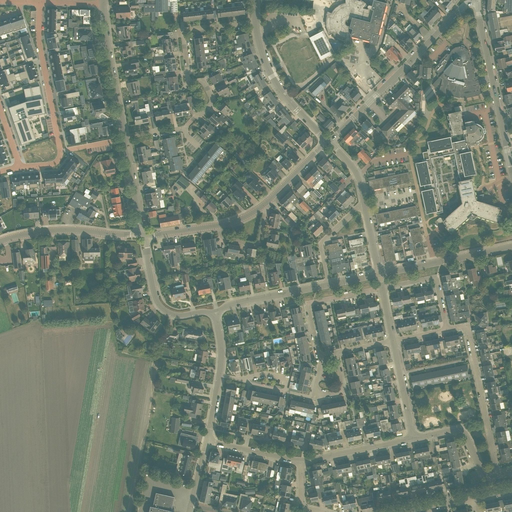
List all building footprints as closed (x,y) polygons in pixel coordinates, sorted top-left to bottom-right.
[(147,0),(147,5),(155,5),(155,12),(156,12),(168,12),(167,3),(171,2),(171,12),(177,12),(177,2),(178,2),(178,0),(147,0)] [(368,9),(368,10),(364,8),(367,5),(365,3),(363,2),(360,0),(360,1),(357,0),(332,0),(338,1),(337,0),(345,0),(345,3),(342,4),(338,6),(335,8),(333,11),(331,13),(328,12),(326,16),(327,16),(326,20),(326,22),(326,27),(328,32),(327,32),(329,36),(332,34),(334,36),(336,38),(338,40),(342,41),(345,42),(347,43),(347,45),(350,45),(350,31),(348,31),(349,27),(348,26),(346,26),(345,24),(345,23),(345,22),(346,21),(346,20),(347,21),(348,20),(349,20),(350,20),(352,21),(350,29),(354,29),(352,37),(370,42),(370,44),(378,46),(380,36),(379,36),(387,4),(377,2),(376,0),(370,0),(370,5),(370,6),(369,6),(368,7),(368,8),(368,9)] [(428,13),(436,21),(441,15),(441,16),(441,15),(434,9),(436,7),(429,0),(427,3),(433,8),(428,13)] [(440,0),(444,2),(442,4),(450,10),(457,1),(455,0),(440,0)] [(499,12),(503,12),(504,12),(504,0),(488,0),(489,2),(488,2),(488,4),(488,10),(487,10),(488,11),(496,11),(499,12)] [(217,9),(218,18),(221,18),(222,18),(227,17),(226,9),(225,4),(222,4),(223,9),(217,9)] [(122,19),(121,18),(130,17),(129,8),(116,9),(116,19),(121,18),(121,19),(122,19)] [(90,14),(90,11),(72,10),(72,15),(84,16),(84,24),(90,24),(90,17),(90,14)] [(496,11),(488,11),(489,20),(497,19),(497,14),(499,14),(503,14),(503,12),(499,12),(496,11)] [(425,20),(431,26),(431,25),(436,21),(428,13),(423,18),(420,15),(418,17),(422,22),(425,20)] [(511,15),(497,19),(489,20),(488,22),(489,31),(491,32),(492,32),(493,39),(501,37),(501,35),(504,35),(504,32),(511,30),(511,15)] [(23,16),(16,19),(20,30),(27,28),(23,16)] [(9,20),(13,33),(20,30),(16,19),(10,21),(9,20)] [(13,33),(9,20),(3,23),(7,34),(13,32),(13,33)] [(119,33),(120,40),(129,39),(128,26),(117,28),(118,34),(119,33)] [(78,32),(78,40),(92,40),(92,35),(91,35),(91,31),(90,31),(84,31),(84,27),(74,27),(74,32),(78,32)] [(422,36),(417,31),(413,27),(406,33),(407,33),(416,41),(417,42),(419,40),(419,39),(422,36)] [(310,38),(321,60),(335,53),(327,37),(323,31),(310,38)] [(160,44),(160,47),(173,46),(173,43),(170,43),(170,40),(168,40),(167,33),(157,34),(158,39),(161,38),(161,41),(162,41),(163,44),(160,44)] [(47,39),(48,45),(57,43),(60,43),(58,37),(57,37),(57,34),(51,35),(51,38),(47,39)] [(239,36),(240,40),(234,41),(235,44),(237,43),(249,41),(247,34),(239,36)] [(388,35),(386,34),(383,44),(386,45),(386,46),(382,48),(386,52),(385,54),(392,61),(394,59),(396,62),(402,56),(392,47),(396,43),(388,35)] [(412,41),(407,36),(399,43),(407,51),(412,46),(410,43),(412,41)] [(504,41),(498,42),(498,44),(495,45),(496,49),(495,49),(495,52),(496,52),(496,53),(506,51),(505,49),(511,48),(509,36),(503,38),(504,41)] [(21,49),(31,46),(29,41),(22,43),(20,44),(21,49)] [(241,50),(250,48),(249,41),(237,43),(237,46),(234,47),(235,51),(241,50)] [(123,58),(132,57),(132,56),(134,56),(135,55),(135,50),(134,50),(131,51),(131,48),(133,48),(132,42),(125,43),(125,46),(127,46),(127,47),(121,48),(122,51),(123,58)] [(58,48),(57,43),(48,45),(49,50),(53,50),(53,53),(60,51),(59,48),(58,48)] [(23,55),(33,51),(31,46),(21,49),(23,55)] [(88,50),(87,46),(80,47),(81,51),(85,51),(86,58),(83,59),(84,63),(92,62),(91,58),(96,57),(95,52),(94,52),(94,49),(88,50)] [(154,57),(163,56),(170,55),(170,52),(171,52),(171,49),(174,48),(173,46),(160,47),(157,47),(157,50),(163,50),(164,53),(154,54),(154,57)] [(437,76),(439,78),(432,85),(437,90),(439,91),(439,93),(446,95),(460,98),(462,98),(481,94),(478,83),(479,83),(478,80),(476,81),(472,61),(470,60),(470,56),(468,51),(465,48),(464,48),(464,49),(461,48),(461,47),(460,47),(456,48),(452,51),(450,55),(448,54),(434,70),(439,74),(437,76)] [(33,51),(23,55),(25,60),(35,56),(33,51)] [(252,54),(250,55),(249,52),(239,55),(240,57),(241,57),(242,58),(244,57),(246,61),(242,62),(243,65),(254,61),(252,54)] [(163,56),(154,57),(153,57),(154,61),(164,60),(164,66),(175,64),(175,58),(164,59),(163,56)] [(511,57),(509,58),(505,59),(505,58),(497,60),(499,69),(507,68),(506,66),(511,64),(511,57)] [(65,62),(64,58),(51,61),(52,67),(62,65),(61,63),(65,62)] [(124,67),(126,77),(137,74),(135,66),(139,65),(138,60),(130,61),(131,66),(124,67)] [(254,68),(257,68),(254,61),(243,65),(244,68),(248,67),(249,70),(250,72),(246,73),(247,76),(256,72),(254,68)] [(26,71),(19,74),(16,75),(17,76),(17,77),(20,76),(20,77),(35,72),(33,65),(29,67),(28,64),(23,66),(24,69),(25,68),(26,71)] [(166,75),(165,72),(168,72),(176,71),(175,64),(164,66),(165,71),(156,73),(155,70),(152,71),(153,77),(154,77),(163,76),(166,75)] [(94,65),(89,65),(85,66),(85,67),(87,73),(90,73),(91,76),(96,75),(100,74),(98,65),(94,66),(94,65)] [(422,77),(422,70),(423,65),(418,65),(417,71),(415,71),(413,73),(411,71),(406,76),(414,85),(422,77)] [(226,78),(222,80),(220,75),(222,74),(219,69),(211,74),(212,74),(213,77),(210,78),(213,85),(222,81),(223,83),(227,80),(226,78)] [(0,81),(15,77),(14,75),(14,73),(7,76),(6,70),(0,72),(1,74),(0,74),(0,81)] [(66,70),(53,72),(55,78),(59,77),(64,77),(63,74),(67,73),(66,70)] [(19,81),(21,81),(23,80),(24,85),(29,83),(29,84),(35,82),(34,80),(38,78),(35,72),(20,77),(20,76),(17,77),(18,80),(19,81)] [(259,74),(257,75),(256,72),(247,76),(248,75),(250,79),(252,78),(254,81),(251,83),(252,86),(263,80),(259,74)] [(325,75),(323,77),(329,83),(331,81),(325,75)] [(15,77),(0,81),(0,83),(2,89),(5,87),(6,90),(12,88),(10,82),(16,80),(15,77)] [(85,81),(86,80),(87,88),(91,87),(92,92),(91,92),(91,93),(92,93),(93,98),(102,97),(101,92),(102,92),(101,89),(100,89),(100,85),(97,85),(92,86),(92,83),(96,82),(95,79),(96,78),(85,80),(85,81)] [(315,96),(327,85),(321,79),(309,90),(315,96)] [(257,96),(266,91),(264,87),(266,86),(263,80),(252,86),(254,89),(257,87),(258,90),(255,92),(257,96)] [(139,87),(138,82),(127,84),(128,89),(129,89),(131,96),(139,94),(137,88),(139,87)] [(405,86),(401,90),(407,96),(408,95),(411,92),(414,96),(416,93),(411,87),(410,89),(405,84),(404,84),(405,85),(405,86)] [(225,85),(216,90),(219,96),(223,94),(224,97),(230,94),(225,85)] [(23,89),(26,102),(8,108),(11,115),(11,114),(12,116),(11,117),(21,146),(36,141),(28,118),(32,116),(45,114),(44,107),(43,107),(42,106),(43,106),(39,86),(23,89)] [(344,91),(341,94),(344,97),(348,101),(352,98),(356,102),(361,96),(353,88),(348,92),(345,89),(344,91)] [(393,97),(399,104),(403,100),(403,99),(405,101),(409,97),(408,95),(407,96),(401,90),(395,95),(393,97)] [(262,102),(264,105),(274,98),(270,92),(268,94),(266,91),(257,96),(260,99),(262,102)] [(66,98),(61,99),(60,99),(62,107),(63,107),(64,108),(68,107),(67,103),(71,102),(71,98),(72,98),(80,96),(79,92),(76,92),(68,94),(66,95),(66,98)] [(346,99),(344,97),(341,94),(339,92),(337,95),(340,99),(336,104),(344,113),(344,112),(345,111),(344,111),(345,110),(346,110),(349,107),(344,102),(346,99)] [(195,106),(192,96),(187,98),(188,103),(180,105),(182,116),(189,115),(188,107),(195,106)] [(163,120),(161,108),(160,106),(158,106),(158,107),(153,108),(150,97),(147,98),(147,101),(148,101),(148,104),(150,112),(154,111),(156,121),(158,121),(158,122),(162,121),(162,120),(163,120)] [(396,107),(397,106),(399,104),(393,97),(387,103),(393,110),(396,107)] [(278,104),(274,98),(264,105),(266,107),(265,108),(267,110),(270,114),(273,112),(271,109),(271,108),(278,104)] [(401,110),(408,104),(403,100),(399,104),(397,106),(396,107),(400,111),(401,111),(401,110)] [(170,118),(168,109),(171,109),(170,101),(166,102),(167,107),(161,108),(163,120),(170,118)] [(99,102),(90,103),(92,111),(95,110),(96,114),(105,112),(104,105),(100,106),(99,102)] [(150,112),(148,104),(145,105),(145,109),(142,109),(139,109),(142,124),(148,123),(146,112),(150,112)] [(223,118),(230,125),(233,122),(227,117),(226,116),(228,114),(231,111),(223,104),(218,109),(227,117),(224,120),(223,118)] [(336,104),(331,110),(339,118),(340,117),(341,117),(344,114),(343,114),(344,113),(336,104)] [(409,106),(408,104),(401,110),(401,111),(403,113),(408,118),(407,119),(410,121),(417,114),(415,111),(414,111),(409,106)] [(182,116),(180,105),(174,106),(175,110),(174,110),(176,117),(182,116)] [(463,134),(465,140),(467,140),(468,146),(470,145),(470,147),(478,145),(477,142),(479,141),(481,140),(483,138),(484,136),(484,134),(483,129),(482,127),(480,126),(478,125),(476,124),(473,124),(473,121),(465,123),(466,126),(463,127),(461,116),(462,116),(462,114),(461,112),(463,111),(462,106),(454,107),(455,113),(448,114),(453,136),(463,134)] [(66,115),(63,115),(64,122),(68,121),(68,122),(73,121),(72,120),(76,120),(75,115),(78,115),(77,108),(65,110),(66,115)] [(278,122),(287,114),(282,109),(276,114),(279,117),(276,120),(278,122)] [(395,117),(402,124),(407,119),(408,118),(403,113),(401,111),(400,111),(395,117)] [(275,115),(273,112),(270,114),(264,118),(267,121),(275,115)] [(229,127),(230,125),(223,118),(221,116),(218,119),(213,114),(208,120),(216,126),(218,124),(221,126),(224,123),(229,127)] [(286,125),(292,119),(287,114),(278,122),(280,125),(283,122),(286,125)] [(320,114),(317,117),(324,124),(323,125),(328,131),(335,124),(329,119),(327,121),(320,114)] [(388,123),(395,130),(402,124),(395,117),(394,117),(388,123)] [(373,126),(367,120),(361,126),(364,129),(367,132),(367,133),(368,132),(369,134),(370,134),(373,132),(373,130),(375,128),(372,126),(373,126)] [(90,129),(97,128),(99,127),(99,131),(103,131),(104,136),(110,135),(109,129),(109,128),(108,128),(108,126),(106,127),(105,126),(106,126),(105,122),(90,125),(90,129)] [(388,123),(381,130),(387,136),(388,137),(395,130),(388,123)] [(216,130),(210,124),(210,125),(208,127),(205,124),(200,129),(202,130),(200,131),(203,134),(208,139),(216,130)] [(281,134),(287,128),(285,126),(279,131),(281,134)] [(71,136),(67,137),(68,145),(75,143),(74,139),(77,138),(77,135),(79,135),(87,133),(86,127),(70,130),(71,136)] [(387,136),(381,130),(378,127),(375,129),(381,135),(384,139),(387,136)] [(358,133),(354,128),(349,134),(356,141),(361,136),(358,133)] [(358,133),(361,136),(365,140),(368,138),(361,130),(358,133)] [(279,131),(274,136),(282,144),(287,139),(281,134),(279,131)] [(312,139),(304,131),(301,133),(303,135),(300,137),(307,144),(312,139)] [(350,146),(356,141),(349,134),(343,139),(348,144),(348,143),(350,146)] [(294,140),(302,149),(307,144),(300,137),(299,135),(294,140)] [(175,137),(163,140),(164,146),(175,144),(174,139),(175,139),(175,137)] [(460,178),(461,182),(470,180),(469,176),(473,175),(473,176),(477,175),(476,171),(475,171),(473,159),(471,151),(470,152),(469,152),(468,146),(467,140),(465,140),(452,143),(451,139),(452,139),(451,137),(443,139),(431,141),(427,142),(428,145),(429,150),(427,150),(428,152),(423,153),(424,160),(422,160),(423,162),(419,163),(418,163),(415,164),(416,167),(419,179),(420,187),(422,187),(422,186),(424,186),(425,191),(423,191),(421,191),(423,199),(426,211),(425,211),(426,215),(429,214),(437,212),(437,214),(443,213),(443,211),(442,207),(440,197),(440,195),(439,196),(438,189),(439,189),(438,188),(437,188),(436,184),(437,184),(437,183),(436,183),(435,176),(436,176),(436,175),(435,175),(435,172),(434,168),(432,159),(439,157),(443,157),(443,156),(446,156),(447,156),(447,155),(455,153),(457,163),(456,163),(456,164),(457,164),(458,170),(459,175),(460,178)] [(211,149),(222,158),(223,157),(220,154),(223,150),(214,142),(213,144),(214,145),(211,149)] [(165,152),(177,150),(177,149),(176,149),(175,144),(164,146),(165,152)] [(145,150),(145,147),(137,148),(138,155),(151,153),(150,149),(145,150)] [(294,163),(299,158),(296,155),(293,152),(291,151),(292,150),(288,147),(285,149),(290,154),(288,157),(294,163)] [(206,152),(204,154),(214,161),(217,157),(220,160),(222,158),(211,149),(207,153),(206,152)] [(166,159),(169,159),(180,157),(180,156),(177,157),(176,152),(178,152),(177,150),(165,152),(166,159)] [(363,163),(365,166),(372,160),(365,152),(360,157),(364,162),(363,163)] [(151,153),(138,155),(140,163),(143,162),(143,166),(153,164),(152,160),(147,161),(147,157),(151,157),(151,153)] [(236,153),(234,156),(246,166),(249,163),(236,153)] [(214,161),(204,154),(203,156),(204,157),(201,161),(212,170),(213,168),(210,166),(214,161)] [(170,165),(182,163),(182,161),(181,161),(180,157),(169,159),(170,165)] [(290,164),(291,164),(287,161),(283,157),(275,165),(280,170),(283,167),(286,170),(291,165),(290,164)] [(72,158),(69,162),(76,167),(78,169),(81,164),(72,158)] [(327,173),(332,167),(324,158),(318,164),(327,173)] [(111,174),(115,173),(113,165),(112,165),(110,160),(102,162),(103,167),(105,167),(106,175),(107,175),(107,176),(111,176),(111,174)] [(211,171),(212,170),(201,161),(198,165),(196,164),(195,165),(204,173),(208,169),(211,171)] [(69,162),(66,166),(73,171),(76,167),(69,162)] [(172,172),(182,170),(181,165),(183,164),(182,163),(170,165),(172,172)] [(265,180),(269,184),(268,185),(268,186),(278,175),(274,171),(276,168),(271,163),(267,168),(268,169),(265,172),(267,174),(264,176),(267,178),(265,180)] [(204,173),(195,165),(193,167),(195,168),(191,172),(202,181),(204,180),(200,177),(204,173)] [(63,170),(72,177),(75,172),(73,171),(66,166),(63,170)] [(142,173),(143,178),(152,177),(156,176),(155,170),(153,171),(152,167),(144,168),(144,169),(145,172),(142,173)] [(333,169),(343,178),(345,181),(347,178),(336,167),(333,169)] [(314,168),(309,173),(318,182),(321,180),(323,177),(314,168)] [(63,170),(60,174),(66,186),(70,181),(73,177),(72,177),(63,170)] [(255,182),(258,179),(249,170),(244,176),(251,182),(248,185),(252,189),(253,189),(256,191),(261,187),(255,182)] [(201,183),(202,181),(191,172),(188,176),(187,175),(185,177),(194,185),(198,180),(201,183)] [(402,173),(404,184),(411,183),(409,172),(408,172),(402,174),(402,173)] [(303,179),(312,188),(315,185),(318,188),(319,188),(320,186),(321,185),(318,182),(309,173),(303,179)] [(404,184),(402,173),(402,174),(395,175),(397,186),(398,186),(397,185),(404,184),(404,185),(404,184)] [(55,175),(55,183),(55,187),(56,187),(60,186),(66,186),(60,174),(55,175)] [(389,176),(388,176),(391,187),(397,185),(397,186),(395,175),(389,177),(389,176)] [(382,177),(384,189),(384,188),(391,187),(388,176),(388,177),(382,178),(382,177)] [(152,177),(143,178),(144,184),(147,184),(148,187),(156,186),(154,180),(152,180),(152,177)] [(181,177),(178,181),(176,183),(182,188),(187,182),(181,177)] [(368,178),(368,180),(371,191),(377,190),(375,179),(374,177),(368,178)] [(375,179),(377,190),(378,190),(377,190),(384,188),(384,189),(382,177),(382,178),(375,179)] [(19,178),(12,179),(12,187),(13,191),(20,190),(20,189),(19,178)] [(476,198),(476,195),(472,179),(470,180),(461,182),(459,182),(460,185),(458,185),(462,204),(445,220),(443,222),(448,228),(447,229),(451,234),(465,222),(466,222),(468,224),(471,225),(474,225),(476,224),(479,223),(480,221),(481,218),(499,224),(502,216),(500,215),(502,210),(499,209),(500,208),(480,202),(480,201),(480,200),(478,198),(476,198)] [(233,194),(240,201),(246,195),(239,189),(243,186),(238,181),(232,187),(236,191),(233,194)] [(0,190),(1,191),(2,198),(10,197),(8,182),(3,183),(3,182),(3,183),(0,183),(0,190)] [(297,191),(295,193),(303,201),(305,199),(303,197),(308,191),(305,188),(299,182),(294,188),(297,191)] [(339,190),(338,188),(333,183),(329,186),(335,193),(339,190)] [(346,186),(343,183),(342,183),(338,188),(339,190),(340,191),(346,186)] [(159,194),(161,194),(160,187),(157,188),(150,189),(150,190),(151,189),(151,192),(150,194),(146,195),(147,201),(160,198),(159,194)] [(317,196),(318,197),(320,199),(322,196),(315,189),(315,190),(313,192),(317,196)] [(96,192),(94,191),(90,196),(90,197),(92,198),(96,200),(99,194),(96,192)] [(317,196),(313,192),(311,191),(309,193),(310,194),(314,199),(315,199),(317,196)] [(80,219),(85,221),(89,214),(85,212),(89,204),(91,201),(89,200),(89,199),(76,192),(69,205),(75,208),(78,203),(80,204),(77,210),(79,211),(76,216),(77,216),(77,217),(78,217),(77,218),(80,220),(80,219)] [(206,207),(212,212),(213,212),(215,211),(214,210),(216,208),(200,192),(197,196),(207,206),(206,207)] [(227,208),(232,203),(222,192),(218,196),(221,199),(222,198),(224,200),(219,204),(223,208),(224,206),(227,208)] [(284,197),(294,206),(299,201),(295,197),(290,192),(284,197)] [(347,193),(342,197),(341,196),(337,199),(345,208),(349,204),(348,203),(349,202),(353,199),(353,200),(354,199),(347,193)] [(65,203),(69,205),(74,196),(69,196),(65,203)] [(121,204),(119,197),(111,199),(112,205),(114,213),(110,214),(110,215),(110,217),(111,218),(114,217),(118,217),(120,217),(120,216),(123,216),(121,204)] [(294,206),(284,197),(279,202),(288,212),(294,206)] [(160,198),(147,201),(148,207),(152,206),(153,210),(161,208),(160,205),(159,201),(163,200),(162,198),(160,198)] [(310,208),(303,201),(300,204),(307,211),(310,208)] [(98,209),(89,204),(85,212),(89,214),(85,221),(91,225),(95,217),(94,216),(98,209)] [(415,206),(409,207),(411,218),(418,216),(418,217),(416,206),(415,206)] [(39,218),(38,213),(38,207),(33,207),(33,208),(23,208),(24,218),(32,218),(39,218)] [(332,207),(324,215),(327,219),(328,220),(328,219),(331,222),(332,221),(335,218),(339,214),(332,207)] [(411,218),(409,207),(402,209),(402,208),(405,220),(405,219),(411,218)] [(395,210),(398,221),(398,220),(404,219),(404,220),(405,220),(402,208),(402,209),(396,210),(395,210)] [(49,219),(57,218),(56,215),(60,215),(59,209),(56,209),(42,210),(43,216),(48,215),(49,219)] [(398,221),(395,210),(389,212),(389,211),(391,222),(398,221)] [(382,213),(384,224),(385,224),(385,223),(391,222),(389,211),(389,212),(382,213)] [(291,212),(290,213),(288,215),(294,221),(297,218),(291,212)] [(277,228),(279,215),(270,213),(269,220),(269,219),(271,219),(270,226),(277,228)] [(321,224),(321,223),(324,221),(321,218),(316,213),(315,213),(313,215),(315,218),(321,224)] [(384,224),(382,213),(376,214),(375,214),(378,225),(384,223),(384,224)] [(167,226),(180,224),(178,216),(166,218),(167,226)] [(166,218),(159,220),(160,227),(167,226),(166,218)] [(318,223),(315,226),(313,224),(308,228),(310,230),(315,236),(320,232),(321,232),(324,229),(318,223)] [(410,229),(411,236),(421,234),(420,228),(420,227),(410,229)] [(381,242),(381,243),(392,240),(391,233),(380,236),(381,236),(382,242),(381,242)] [(267,239),(266,246),(277,248),(278,241),(277,241),(278,236),(272,234),(271,240),(267,239)] [(413,243),(423,241),(421,234),(422,234),(421,234),(411,236),(408,237),(410,244),(413,243)] [(350,248),(363,245),(362,238),(352,240),(352,243),(353,242),(353,244),(349,245),(350,248)] [(339,243),(338,239),(332,241),(332,244),(327,245),(329,252),(342,250),(342,246),(338,247),(337,243),(339,243)] [(92,240),(82,240),(82,249),(83,249),(84,257),(84,261),(94,261),(93,256),(94,256),(99,256),(99,249),(92,249),(92,240)] [(208,255),(217,254),(217,257),(221,256),(220,249),(216,249),(215,240),(215,242),(211,243),(211,240),(203,241),(204,247),(206,247),(208,255)] [(392,240),(381,243),(382,243),(383,249),(393,247),(393,244),(392,240)] [(413,243),(414,250),(425,247),(424,247),(423,241),(413,243)] [(58,243),(58,256),(66,256),(66,258),(69,257),(69,242),(58,243)] [(190,254),(190,253),(190,252),(195,252),(194,243),(182,244),(182,245),(178,246),(180,256),(179,254),(183,253),(183,254),(184,255),(190,254)] [(225,252),(224,257),(231,258),(231,257),(235,258),(235,256),(242,257),(243,252),(239,251),(240,247),(229,245),(227,253),(225,252)] [(304,258),(307,257),(312,256),(310,249),(311,249),(310,245),(306,245),(299,247),(300,257),(297,258),(295,255),(294,255),(294,257),(295,264),(302,262),(302,258),(304,258)] [(354,251),(355,254),(365,252),(363,245),(350,248),(350,251),(354,251)] [(163,247),(164,254),(170,253),(170,257),(176,257),(176,256),(180,256),(178,246),(175,246),(163,247)] [(44,252),(47,252),(47,247),(41,247),(42,269),(49,269),(49,261),(48,261),(48,258),(49,258),(49,256),(45,256),(44,252)] [(118,259),(126,259),(132,259),(132,249),(124,249),(124,248),(119,247),(119,254),(118,254),(118,257),(119,257),(118,259)] [(384,256),(385,256),(395,254),(393,247),(383,249),(385,256),(384,256)] [(425,248),(425,247),(414,250),(415,257),(426,254),(424,248),(425,248)] [(253,249),(248,248),(248,249),(247,256),(257,258),(259,251),(256,250),(253,249)] [(33,262),(33,263),(35,263),(34,252),(33,252),(33,249),(25,250),(26,253),(23,254),(24,263),(28,262),(28,264),(30,263),(33,262)] [(343,252),(342,250),(329,252),(330,259),(340,257),(339,254),(343,253),(343,252)] [(21,268),(19,252),(13,253),(14,269),(21,268)] [(352,259),(353,262),(366,259),(365,252),(355,254),(355,258),(352,259)] [(396,260),(395,254),(385,256),(386,262),(385,262),(386,263),(396,260)] [(295,264),(294,257),(291,257),(292,261),(288,262),(290,271),(285,272),(287,282),(296,280),(295,273),(297,272),(297,271),(297,267),(296,267),(295,264)] [(331,266),(345,264),(344,257),(340,257),(330,259),(331,266)] [(351,270),(355,269),(368,266),(366,259),(353,262),(349,263),(351,270)] [(342,270),(349,268),(348,263),(345,264),(331,266),(332,269),(331,270),(331,273),(333,273),(343,271),(342,270)] [(305,270),(307,278),(317,276),(317,275),(316,275),(315,269),(314,265),(305,267),(305,270)] [(129,282),(130,282),(134,281),(134,280),(140,279),(139,273),(138,273),(137,274),(136,268),(128,269),(124,270),(125,273),(128,272),(129,282)] [(474,286),(477,286),(482,285),(481,276),(477,277),(475,269),(468,270),(471,282),(473,281),(474,286)] [(271,285),(273,285),(279,283),(277,272),(269,274),(271,285)] [(256,288),(264,286),(262,277),(258,278),(257,277),(257,274),(250,275),(251,279),(251,281),(254,281),(256,288)] [(444,284),(456,281),(456,278),(451,279),(450,275),(442,276),(444,284)] [(217,280),(219,291),(227,289),(227,287),(230,286),(231,286),(229,277),(217,280)] [(207,279),(208,285),(197,287),(198,290),(198,291),(198,295),(210,293),(209,287),(213,286),(213,288),(211,278),(207,279)] [(456,281),(444,284),(445,291),(453,289),(453,292),(459,291),(458,287),(457,288),(457,284),(459,284),(459,282),(460,281),(460,280),(456,281)] [(238,283),(240,291),(250,289),(248,281),(238,283)] [(16,284),(6,287),(7,293),(10,292),(10,291),(15,290),(18,289),(16,284)] [(133,294),(134,298),(142,297),(141,292),(142,292),(142,293),(143,293),(141,285),(132,287),(132,286),(127,287),(128,295),(133,294)] [(174,300),(185,298),(183,287),(171,290),(174,300)] [(423,288),(426,300),(430,299),(431,303),(435,302),(434,296),(433,291),(427,292),(426,287),(423,288)] [(416,297),(413,297),(414,302),(426,300),(423,288),(421,288),(422,293),(416,294),(416,297)] [(447,296),(448,303),(456,301),(460,300),(461,300),(460,294),(459,291),(453,292),(449,293),(450,296),(447,296)] [(403,305),(400,292),(398,293),(399,298),(393,299),(394,306),(403,305)] [(403,292),(400,292),(403,305),(414,302),(413,297),(410,298),(410,296),(404,297),(403,292)] [(369,312),(367,299),(364,300),(365,305),(359,306),(360,308),(356,309),(358,315),(361,315),(361,313),(369,312)] [(380,304),(377,305),(376,302),(370,304),(369,299),(367,299),(369,312),(375,310),(376,312),(381,311),(380,304)] [(134,312),(144,310),(143,306),(144,306),(143,306),(143,304),(142,300),(132,302),(134,312)] [(346,316),(355,315),(355,316),(358,315),(356,309),(354,310),(353,307),(350,308),(347,308),(346,303),(343,304),(346,316)] [(346,316),(343,304),(341,305),(342,309),(336,311),(337,318),(346,316)] [(457,310),(461,309),(461,307),(449,309),(450,315),(458,314),(458,313),(457,310)] [(440,324),(438,316),(437,315),(435,316),(434,309),(431,309),(432,317),(434,325),(440,324)] [(282,319),(280,313),(276,314),(275,311),(270,312),(271,321),(282,319)] [(450,315),(452,321),(459,320),(459,316),(466,315),(466,318),(470,317),(469,311),(458,313),(458,314),(450,315)] [(427,319),(428,326),(434,325),(432,317),(429,318),(428,313),(425,313),(426,315),(427,319)] [(482,325),(483,328),(486,327),(489,327),(488,323),(485,324),(484,313),(480,314),(480,315),(476,316),(476,319),(478,319),(479,325),(482,325)] [(268,322),(267,314),(263,314),(256,315),(257,324),(268,322)] [(421,321),(423,327),(428,326),(427,319),(426,315),(423,315),(423,314),(417,315),(418,321),(421,321)] [(408,317),(411,330),(417,329),(416,322),(418,321),(417,315),(408,317)] [(254,327),(253,318),(248,319),(248,317),(242,318),(244,329),(254,327)] [(145,318),(144,318),(140,324),(144,326),(144,327),(148,330),(147,331),(152,335),(154,333),(153,332),(160,323),(153,318),(150,322),(148,321),(148,320),(145,318)] [(234,332),(233,330),(240,329),(238,319),(233,320),(233,321),(227,322),(229,333),(234,332)] [(374,324),(375,326),(375,329),(377,337),(383,336),(382,333),(385,332),(384,326),(381,327),(381,328),(378,328),(377,323),(374,324)] [(372,338),(377,337),(375,329),(375,326),(372,326),(372,324),(369,325),(370,330),(372,338)] [(343,330),(344,335),(338,336),(339,341),(342,340),(343,344),(349,343),(347,334),(345,325),(343,325),(344,330),(343,330)] [(366,325),(360,326),(362,335),(365,335),(366,339),(372,338),(370,330),(367,330),(366,325)] [(359,336),(362,335),(360,326),(355,328),(356,333),(353,333),(355,341),(360,340),(359,336)] [(487,328),(483,329),(476,330),(477,333),(478,339),(486,337),(485,332),(487,331),(487,328)] [(181,337),(185,338),(185,339),(201,342),(203,331),(193,330),(193,331),(186,329),(186,330),(183,329),(181,337)] [(167,338),(166,339),(173,340),(178,341),(179,334),(168,332),(168,333),(166,332),(165,338),(167,338)] [(457,336),(452,337),(455,351),(458,350),(457,344),(465,343),(463,335),(459,336),(458,335),(458,336),(457,336)] [(480,347),(490,345),(492,345),(492,342),(490,342),(489,340),(491,339),(490,336),(486,337),(478,339),(479,345),(479,344),(480,347)] [(452,351),(455,351),(452,337),(446,338),(445,338),(446,340),(443,341),(444,349),(448,348),(448,349),(451,348),(452,351)] [(437,348),(440,348),(442,356),(446,355),(444,349),(443,341),(439,341),(439,339),(438,340),(432,341),(435,355),(438,354),(437,348)] [(428,350),(431,350),(433,360),(436,359),(436,358),(435,355),(432,341),(426,342),(427,350),(424,351),(425,355),(429,355),(428,350)] [(419,344),(413,345),(415,359),(419,358),(417,352),(421,352),(421,353),(420,354),(420,355),(421,355),(422,356),(425,355),(424,351),(424,350),(421,350),(419,344)] [(408,355),(411,354),(413,359),(415,359),(413,345),(407,346),(406,346),(407,349),(404,350),(405,359),(409,358),(408,355)] [(480,350),(481,355),(492,353),(490,354),(488,348),(491,348),(490,345),(480,347),(480,350)] [(382,351),(381,347),(373,349),(374,356),(372,357),(372,360),(386,357),(384,351),(382,351)] [(207,356),(208,352),(198,350),(197,354),(198,355),(197,362),(205,363),(206,356),(207,356)] [(286,367),(291,366),(289,352),(283,354),(275,353),(275,357),(276,360),(280,359),(281,365),(285,364),(286,367)] [(266,357),(268,366),(271,366),(272,368),(277,367),(276,360),(275,357),(275,353),(269,355),(269,356),(266,357)] [(346,365),(358,363),(358,362),(355,363),(354,357),(353,353),(346,355),(347,358),(345,359),(346,365)] [(483,361),(483,364),(494,362),(492,353),(481,355),(482,361),(483,361)] [(253,370),(251,362),(250,357),(241,359),(243,370),(247,369),(247,370),(249,370),(249,371),(253,370)] [(260,369),(265,368),(263,357),(254,359),(256,367),(259,366),(260,369)] [(379,365),(387,363),(386,357),(372,360),(373,363),(378,361),(379,365)] [(239,373),(241,372),(238,359),(232,361),(233,362),(230,363),(229,364),(228,364),(229,366),(229,367),(230,366),(231,372),(235,371),(235,374),(239,373)] [(483,366),(485,372),(493,370),(492,365),(494,364),(494,362),(483,364),(484,366),(483,366)] [(297,371),(301,372),(310,374),(312,363),(303,364),(299,364),(297,371)] [(346,365),(348,371),(356,369),(360,368),(358,363),(346,365)] [(468,377),(469,377),(466,365),(463,366),(463,367),(460,368),(459,367),(462,378),(465,378),(465,377),(468,377)] [(193,377),(204,379),(205,372),(203,371),(204,368),(195,366),(193,377)] [(462,378),(459,367),(456,368),(457,369),(453,370),(453,368),(452,368),(455,380),(458,379),(460,378),(461,378),(462,378)] [(365,373),(361,374),(360,368),(356,369),(348,371),(349,377),(359,375),(360,378),(366,376),(365,373)] [(455,380),(452,368),(449,369),(450,370),(446,371),(446,370),(445,370),(448,381),(451,380),(454,379),(455,380)] [(389,375),(388,369),(380,371),(380,374),(376,375),(376,378),(389,375)] [(448,381),(445,370),(443,370),(443,372),(439,372),(439,371),(441,383),(444,382),(448,381)] [(487,380),(497,378),(495,378),(493,370),(485,372),(486,378),(487,380)] [(441,383),(439,371),(435,372),(436,373),(432,374),(432,373),(434,384),(437,383),(441,382),(441,383)] [(434,384),(432,373),(429,373),(429,374),(425,375),(425,374),(427,385),(430,385),(430,384),(434,384)] [(427,385),(425,374),(422,375),(422,376),(418,377),(418,375),(418,376),(420,387),(423,386),(425,385),(427,385)] [(420,387),(418,376),(415,376),(415,377),(411,378),(411,377),(413,388),(416,388),(416,387),(418,387),(420,387)] [(496,387),(495,381),(497,381),(497,378),(487,380),(487,383),(488,389),(496,387)] [(362,387),(364,386),(364,384),(360,385),(359,381),(350,383),(351,389),(362,387)] [(197,384),(191,383),(189,383),(188,389),(190,389),(193,390),(193,394),(196,394),(196,393),(202,394),(203,388),(197,386),(197,384)] [(297,390),(306,392),(307,386),(296,383),(298,384),(297,390)] [(234,387),(234,386),(229,384),(229,386),(227,386),(226,392),(235,394),(236,388),(234,387)] [(364,386),(362,387),(351,389),(353,395),(363,393),(363,396),(370,395),(369,391),(365,392),(364,386)] [(496,387),(488,389),(489,394),(490,397),(501,395),(499,386),(496,387)] [(376,397),(393,393),(392,387),(384,389),(382,392),(375,394),(376,397)] [(253,401),(255,392),(249,390),(248,393),(245,393),(244,397),(244,399),(253,401)] [(394,399),(393,393),(376,397),(376,400),(383,398),(384,401),(386,401),(386,402),(385,403),(385,404),(386,404),(395,402),(393,402),(393,400),(394,399)] [(490,400),(491,405),(500,403),(499,398),(502,398),(501,395),(490,397),(490,400)] [(274,406),(278,406),(283,408),(285,401),(282,400),(282,398),(276,396),(274,406)] [(190,408),(196,409),(196,407),(201,408),(202,404),(197,403),(198,401),(190,399),(190,402),(191,403),(190,407),(190,408)] [(338,402),(333,404),(334,412),(335,415),(341,414),(340,411),(338,402)] [(493,411),(493,413),(505,411),(504,411),(503,409),(505,408),(503,403),(500,403),(491,405),(492,411),(493,411)] [(313,415),(315,406),(308,404),(307,413),(313,415)] [(383,411),(384,414),(397,411),(395,405),(387,407),(388,410),(383,411)] [(201,410),(201,408),(196,407),(196,409),(190,408),(190,407),(185,406),(183,412),(190,413),(189,417),(195,418),(196,414),(200,415),(201,410)] [(495,422),(505,420),(507,419),(505,411),(493,413),(494,416),(495,422)] [(322,415),(318,416),(318,418),(315,417),(314,423),(317,424),(317,422),(318,422),(318,420),(323,419),(322,415)] [(169,440),(177,441),(180,422),(179,422),(179,419),(172,418),(169,440)] [(230,421),(221,419),(220,425),(222,426),(222,428),(226,428),(226,426),(229,427),(230,421)] [(352,429),(355,441),(358,440),(358,439),(361,439),(360,436),(363,436),(362,428),(360,419),(356,419),(357,428),(352,429)] [(496,427),(497,430),(508,428),(507,428),(505,420),(495,422),(496,427)] [(246,429),(248,430),(250,423),(241,421),(239,428),(238,432),(242,432),(245,432),(246,429)] [(391,422),(388,422),(380,424),(382,433),(383,433),(386,429),(392,428),(393,432),(401,431),(399,423),(392,425),(391,422)] [(259,425),(250,423),(248,430),(251,430),(251,433),(253,434),(253,435),(257,435),(259,425)] [(371,425),(373,437),(377,436),(376,436),(379,435),(378,428),(374,429),(373,424),(371,425)] [(259,425),(257,435),(260,436),(263,436),(264,433),(267,434),(270,428),(259,425)] [(278,440),(281,427),(278,427),(277,432),(274,431),(274,429),(271,428),(269,435),(272,436),(272,439),(278,440)] [(497,433),(498,439),(507,437),(505,431),(508,430),(508,428),(497,430),(497,433)] [(345,430),(348,441),(351,441),(355,441),(352,429),(345,430)] [(296,444),(299,431),(296,431),(295,436),(292,435),(290,443),(296,444)] [(299,431),(296,444),(302,446),(304,438),(305,434),(302,434),(302,432),(299,431)] [(333,432),(327,434),(327,433),(324,434),(325,438),(326,443),(329,443),(329,445),(332,445),(336,444),(333,432)] [(333,432),(336,444),(339,444),(339,443),(342,443),(341,435),(337,436),(336,432),(333,432)] [(177,445),(193,449),(195,441),(191,441),(192,436),(186,434),(185,439),(183,439),(183,442),(179,441),(178,445),(177,445)] [(310,439),(308,447),(314,448),(317,435),(314,435),(313,440),(310,439)] [(320,436),(317,435),(314,448),(321,450),(322,446),(326,445),(326,443),(325,438),(323,439),(320,438),(320,436)] [(507,437),(498,439),(499,444),(500,444),(500,447),(511,444),(511,440),(507,441),(507,437)] [(445,450),(449,449),(456,448),(455,442),(447,443),(448,447),(445,447),(440,448),(439,445),(435,446),(437,452),(445,450)] [(511,446),(511,444),(500,447),(501,449),(500,449),(501,455),(510,453),(509,449),(511,448),(511,446)] [(418,461),(415,461),(415,462),(416,469),(426,467),(425,460),(422,448),(419,449),(419,450),(416,450),(417,457),(420,457),(421,461),(418,462),(418,461)] [(427,460),(427,458),(431,458),(429,448),(426,448),(425,448),(422,448),(425,460),(427,460)] [(457,454),(456,448),(449,449),(449,453),(441,454),(442,457),(457,454)] [(209,457),(208,461),(209,461),(209,462),(213,462),(212,467),(216,468),(215,470),(219,471),(221,461),(218,460),(219,454),(215,453),(215,452),(212,452),(211,452),(210,457),(209,457)] [(402,465),(405,464),(402,452),(399,453),(399,454),(396,454),(397,461),(401,460),(402,465)] [(415,462),(415,461),(414,462),(413,455),(410,456),(409,452),(406,452),(402,452),(405,464),(408,464),(407,459),(410,458),(412,463),(415,462)] [(511,461),(511,456),(511,452),(510,453),(501,455),(503,461),(503,460),(503,463),(511,461)] [(181,460),(180,464),(189,466),(192,456),(181,454),(179,459),(181,460)] [(232,468),(232,466),(235,456),(227,455),(227,458),(224,458),(221,469),(227,470),(228,467),(232,468)] [(242,458),(235,456),(232,466),(237,467),(236,471),(242,473),(244,462),(241,461),(242,458)] [(382,469),(385,468),(383,456),(379,457),(380,458),(376,458),(378,464),(378,465),(381,464),(382,469)] [(257,469),(259,462),(252,461),(249,461),(249,460),(248,466),(244,465),(242,475),(246,476),(247,470),(250,470),(250,468),(257,469)] [(366,472),(364,460),(360,461),(360,462),(357,462),(358,469),(359,471),(359,474),(362,473),(363,473),(366,472)] [(266,464),(259,462),(257,469),(257,470),(257,472),(263,473),(263,474),(266,474),(265,477),(269,478),(271,470),(267,469),(268,465),(266,464)] [(177,463),(176,464),(177,464),(176,468),(180,469),(179,474),(187,476),(189,466),(180,464),(177,463)] [(343,477),(346,476),(344,464),(340,465),(340,466),(337,466),(339,473),(343,472),(343,477)] [(347,464),(344,464),(346,476),(349,476),(348,473),(352,473),(353,476),(356,475),(355,472),(354,466),(351,467),(350,464),(347,464)] [(323,473),(322,473),(322,469),(317,470),(309,472),(310,478),(324,476),(323,475),(323,473)] [(449,480),(462,478),(461,471),(453,473),(454,476),(449,477),(449,480)] [(276,480),(278,481),(287,483),(288,480),(289,480),(290,475),(281,473),(277,472),(276,480)] [(417,480),(420,493),(426,492),(424,484),(424,483),(426,483),(425,475),(422,476),(422,479),(420,479),(417,480)] [(429,483),(430,491),(437,489),(434,476),(429,477),(428,475),(425,475),(426,483),(429,482),(430,483),(429,483)] [(316,486),(319,486),(322,485),(324,485),(322,479),(324,478),(324,476),(310,478),(312,485),(315,484),(316,486)] [(434,476),(437,489),(443,488),(442,481),(438,481),(437,476),(434,476)] [(412,487),(413,494),(420,493),(417,480),(411,481),(411,478),(408,478),(409,486),(412,485),(412,486),(412,487)] [(287,486),(287,483),(278,481),(276,480),(275,480),(274,485),(278,486),(278,490),(290,492),(291,487),(287,486)] [(399,483),(402,496),(408,495),(407,487),(403,488),(402,483),(399,483)] [(382,487),(385,500),(391,499),(390,491),(386,492),(385,486),(382,487)] [(379,501),(385,500),(382,487),(379,487),(380,489),(374,491),(374,492),(376,499),(378,498),(379,501)] [(322,498),(320,492),(320,489),(315,490),(315,493),(310,494),(312,502),(319,500),(319,499),(322,498)] [(278,495),(278,499),(289,501),(290,501),(287,501),(288,498),(289,498),(290,492),(278,490),(277,495),(278,495)] [(332,504),(338,502),(336,495),(333,495),(332,490),(329,491),(332,504)] [(369,511),(376,511),(373,499),(376,499),(374,492),(370,493),(371,496),(367,497),(367,499),(369,511)] [(169,511),(172,502),(173,498),(174,498),(174,497),(156,493),(155,494),(156,494),(152,511),(169,511)] [(252,501),(247,500),(246,500),(247,495),(240,494),(239,501),(243,502),(241,509),(244,510),(247,511),(247,510),(250,511),(252,501)] [(348,495),(350,508),(357,506),(355,499),(352,500),(351,494),(348,495)] [(238,499),(234,498),(225,496),(223,505),(235,508),(238,499)] [(367,497),(358,499),(359,503),(360,509),(362,509),(362,511),(368,511),(369,511),(367,499),(367,497)] [(277,502),(276,507),(289,510),(290,504),(289,504),(289,501),(278,499),(277,502)] [(500,511),(499,502),(498,502),(498,503),(492,504),(493,511),(497,511),(500,511)]
